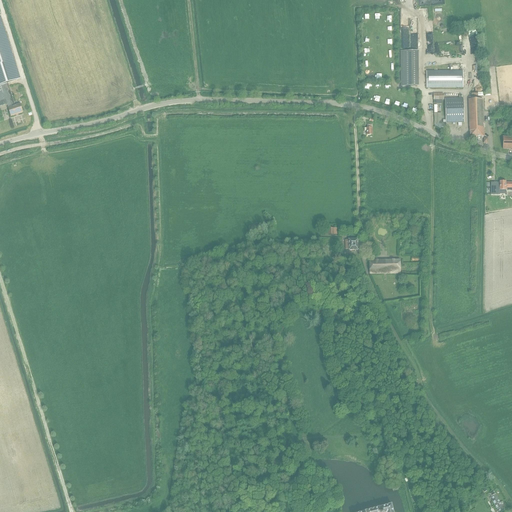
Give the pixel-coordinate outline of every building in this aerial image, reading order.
[(0,17),(0,85),(8,83),(16,80),(18,76),(0,17)] [(415,50),(401,51),(401,86),(415,86),(415,50)] [(426,71),(426,87),(463,87),(463,71),(426,71)] [(0,100),(6,99),(7,103),(9,107),(8,108),(11,116),(23,112),(20,104),(15,105),(8,83),(0,85),(0,100)] [(483,127),(482,99),(468,99),(469,126),(470,136),(484,136),(484,127),(483,127)] [(464,101),(445,102),(445,122),(464,122),(464,101)] [(511,148),(511,136),(503,136),(503,148),(511,148)] [(500,182),(491,182),(490,194),(500,194),(505,194),(505,190),(505,189),(507,189),(507,187),(511,187),(511,182),(505,182),(505,181),(500,181),(500,182)] [(349,250),(358,250),(357,239),(348,239),(348,240),(345,240),(345,249),(348,249),(349,250)] [(370,274),(400,273),(400,260),(369,260),(370,274)] [(491,496),(491,497),(493,499),(492,500),(495,505),(500,503),(495,494),(491,496)] [(500,503),(495,505),(497,509),(498,509),(499,511),(500,511),(505,510),(504,509),(505,509),(504,507),(503,508),(500,503)]
